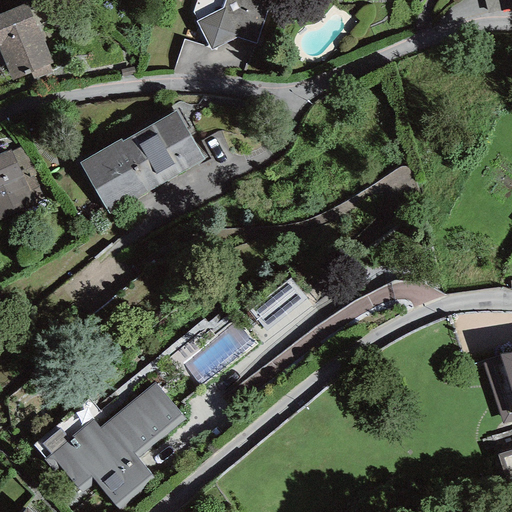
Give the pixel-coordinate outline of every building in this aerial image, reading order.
[(195,0),(191,12),(210,50),(235,38),(256,46),(271,0),(195,0)] [(27,3),(0,13),(0,49),(12,79),(52,63),(38,26),(36,27),(27,3)] [(175,111),(122,142),(121,139),(79,163),(109,215),(203,160),(175,111)] [(10,149),(0,153),(0,223),(37,207),(30,191),(41,186),(23,145),(11,151),(10,149)] [(511,353),(500,355),(502,359),(483,362),(503,424),(511,421),(511,447),(497,451),(508,487),(511,486),(511,353)] [(185,420),(154,382),(99,428),(92,418),(71,436),(72,438),(43,459),(53,472),(60,467),(77,488),(91,477),(118,509),(154,479),(137,458),(185,420)]
